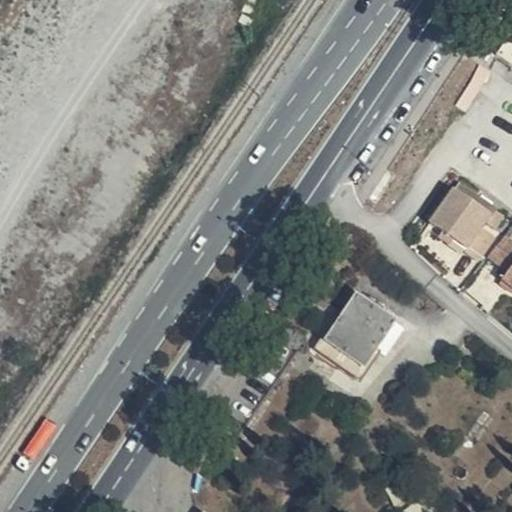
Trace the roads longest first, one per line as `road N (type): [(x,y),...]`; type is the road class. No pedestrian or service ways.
road 1 (primary): [(378,0),(29,511)]
road 2 (primary): [(94,511),(313,192)]
road 3 (track): [(157,0),(0,240)]
road 4 (residential): [(313,192),(511,355)]
road 5 (primary): [(313,192),(445,0)]
